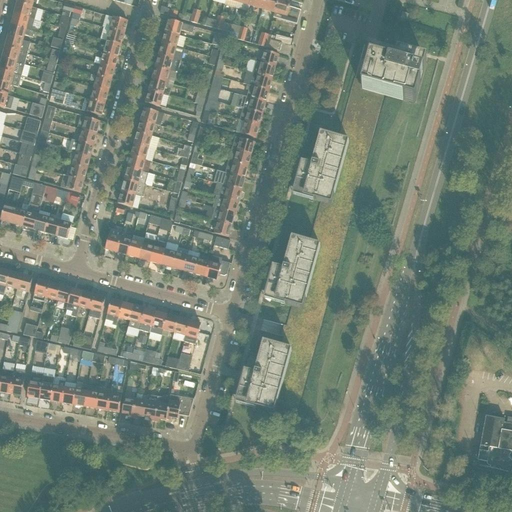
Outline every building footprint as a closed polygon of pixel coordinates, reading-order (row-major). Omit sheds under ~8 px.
[(252,0),(251,6),(263,9),(265,0),(252,0)] [(265,0),(263,9),(275,13),(278,0),(265,0)] [(287,0),(278,0),(275,13),(287,16),(285,22),(297,25),(301,10),(289,7),(291,1),(287,0)] [(17,3),(14,14),(35,20),(38,9),(32,7),(17,3)] [(161,7),(159,14),(169,16),(171,10),(161,7)] [(73,13),(72,19),(77,21),(78,21),(79,21),(80,15),(73,13)] [(14,14),(11,26),(34,32),(36,28),(33,28),(35,20),(14,14)] [(69,18),(62,16),(58,27),(65,29),(69,18)] [(113,18),(110,30),(124,34),(127,22),(113,18)] [(207,19),(205,26),(211,28),(212,28),(214,21),(207,19)] [(168,20),(165,32),(179,36),(180,31),(192,34),(194,27),(168,20)] [(11,26),(8,37),(23,41),(24,35),(33,38),(34,32),(11,26)] [(110,30),(107,41),(121,45),(124,34),(110,30)] [(165,32),(161,44),(176,48),(179,36),(165,32)] [(215,33),(212,44),(219,46),(222,36),(222,35),(215,33)] [(67,35),(65,43),(71,44),(72,45),(74,37),(67,35)] [(8,37),(5,48),(27,54),(30,43),(23,41),(8,37)] [(53,40),(51,47),(60,50),(63,41),(57,40),(53,39),(53,40)] [(259,39),(258,45),(265,47),(266,41),(259,39)] [(107,41),(103,53),(117,57),(121,45),(107,41)] [(268,48),(280,51),(282,44),(270,41),(268,48)] [(161,44),(158,56),(172,59),(178,61),(180,62),(181,62),(183,54),(187,55),(188,51),(181,49),(176,48),(161,44)] [(5,48),(2,59),(23,65),(24,65),(27,54),(5,48)] [(245,405),(256,408),(274,413),(276,405),(283,407),(297,411),(385,94),(415,102),(426,63),(403,57),(372,49),(363,81),(354,78),(338,138),(320,133),(315,151),(304,148),(301,160),(305,162),(305,163),(301,162),(291,197),(292,198),(293,196),(313,201),(313,200),(320,202),(313,226),(309,242),(291,237),(286,255),(276,252),(273,265),(276,266),(276,267),(269,291),(276,293),(274,301),(284,304),(292,306),(286,326),(284,325),(281,336),(283,337),(280,346),(263,342),(258,359),(250,357),(247,356),(244,369),(248,370),(247,371),(241,395),(247,397),(245,405)] [(52,50),(49,61),(57,63),(60,52),(52,50)] [(264,51),(261,64),(275,68),(278,55),(264,51)] [(220,57),(218,64),(223,66),(225,59),(227,54),(221,52),(220,57)] [(103,53),(100,65),(114,69),(117,57),(103,53)] [(158,56),(155,67),(169,71),(181,75),(182,71),(178,70),(180,62),(172,59),(158,56)] [(2,59),(0,66),(0,70),(20,76),(23,65),(2,59)] [(49,61),(46,72),(54,74),(57,63),(49,61)] [(261,64),(255,62),(252,74),(272,79),(275,68),(261,64)] [(100,65),(97,77),(111,81),(114,69),(100,65)] [(155,67),(152,79),(166,83),(169,71),(155,67)] [(0,70),(0,82),(11,85),(18,88),(21,76),(20,76),(0,70)] [(246,72),(243,84),(247,85),(269,91),(272,79),(252,74),(246,72)] [(43,73),(41,82),(45,83),(51,85),(53,76),(43,73)] [(213,81),(211,88),(218,90),(220,90),(223,79),(214,76),(213,81)] [(95,82),(94,89),(108,92),(111,81),(97,77),(95,82)] [(152,79),(149,91),(163,95),(169,97),(171,91),(164,89),(166,83),(152,79)] [(0,82),(0,94),(7,96),(11,85),(0,82)] [(249,91),(247,98),(265,103),(269,91),(247,85),(246,90),(249,91)] [(209,95),(208,100),(213,101),(217,102),(217,101),(220,90),(218,90),(211,88),(209,95)] [(94,89),(90,100),(105,104),(108,92),(94,89)] [(50,99),(49,101),(62,105),(65,93),(58,91),(52,90),(51,97),(50,99)] [(163,95),(149,91),(145,103),(159,107),(163,95)] [(198,92),(195,104),(198,104),(203,106),(205,99),(206,94),(198,92)] [(0,94),(0,106),(10,110),(14,98),(7,96),(0,94)] [(234,94),(231,106),(242,109),(262,114),(265,103),(247,98),(234,94)] [(105,104),(90,100),(87,112),(101,116),(105,104)] [(207,104),(205,111),(210,113),(213,101),(208,100),(207,104)] [(33,104),(30,115),(32,116),(41,119),(44,108),(39,106),(33,104)] [(44,120),(51,122),(52,122),(52,121),(55,109),(48,107),(44,120)] [(144,109),(140,121),(154,125),(161,126),(164,114),(144,109)] [(245,122),(259,126),(262,114),(242,109),(239,120),(245,122)] [(203,119),(201,123),(205,124),(212,126),(213,121),(208,120),(210,113),(205,111),(203,118),(203,119)] [(27,118),(23,132),(24,132),(37,136),(40,123),(41,122),(28,118),(27,118)] [(86,118),(82,130),(96,134),(100,122),(86,118)] [(41,131),(41,132),(49,134),(52,122),(51,122),(44,120),(42,129),(41,131)] [(140,121),(137,133),(151,137),(152,133),(152,132),(154,125),(140,121)] [(259,126),(245,122),(242,134),(256,138),(259,126)] [(197,139),(205,142),(208,131),(200,128),(197,139)] [(82,130),(79,142),(93,146),(96,134),(82,130)] [(20,142),(22,143),(34,147),(35,141),(37,136),(24,132),(23,132),(20,142)] [(38,143),(46,145),(49,134),(41,132),(38,143)] [(137,133),(134,145),(148,148),(151,137),(137,133)] [(151,137),(148,148),(155,150),(156,151),(159,139),(151,137)] [(235,138),(232,150),(251,155),(254,143),(235,138)] [(69,152),(76,154),(90,158),(93,146),(79,142),(72,140),(69,152)] [(21,151),(20,154),(26,156),(31,157),(31,158),(32,155),(34,147),(22,143),(20,150),(21,151)] [(38,144),(35,155),(44,157),(47,146),(45,145),(38,143),(38,144)] [(134,145),(131,156),(145,160),(148,148),(134,145)] [(148,148),(145,160),(152,162),(155,150),(148,148)] [(232,150),(229,162),(248,167),(251,155),(232,150)] [(199,154),(194,152),(190,163),(202,166),(203,161),(197,159),(199,154)] [(20,154),(17,166),(22,168),(28,169),(29,163),(31,157),(26,156),(20,154)] [(76,154),(73,165),(87,169),(90,158),(76,154)] [(35,155),(31,167),(37,168),(40,156),(35,155)] [(131,156),(128,168),(142,172),(145,160),(131,156)] [(225,173),(231,175),(245,179),(248,167),(229,162),(225,173)] [(69,165),(66,176),(69,177),(83,181),(87,169),(73,165),(69,165)] [(16,166),(15,169),(17,169),(21,170),(20,175),(26,177),(28,169),(22,168),(17,166),(16,166)] [(31,167),(28,179),(34,180),(37,168),(31,167)] [(128,168),(124,180),(138,184),(145,186),(148,174),(142,172),(128,168)] [(217,171),(214,183),(217,184),(222,185),(227,187),(241,190),(245,179),(231,175),(225,173),(217,171)] [(0,180),(0,184),(7,186),(10,175),(4,174),(2,181),(0,180)] [(155,176),(148,174),(145,186),(147,186),(152,187),(155,176)] [(187,176),(184,188),(193,190),(195,185),(191,184),(193,177),(187,176)] [(83,181),(69,177),(66,189),(80,193),(83,181)] [(12,178),(9,190),(20,193),(23,181),(12,178)] [(124,180),(121,192),(135,195),(138,184),(124,180)] [(33,189),(32,194),(41,197),(42,197),(43,197),(46,187),(45,187),(44,187),(36,185),(35,184),(33,189)] [(138,184),(135,195),(141,197),(143,198),(147,186),(145,186),(138,184)] [(222,185),(219,197),(224,198),(238,202),(241,190),(227,187),(222,185)] [(55,197),(57,190),(50,188),(46,202),(53,204),(55,197)] [(135,195),(121,192),(118,204),(132,207),(135,195)] [(27,213),(23,227),(24,227),(23,230),(28,231),(29,229),(34,230),(38,216),(40,208),(43,197),(42,197),(32,194),(29,205),(27,213)] [(135,195),(132,207),(138,209),(141,197),(135,195)] [(216,196),(213,208),(215,208),(221,210),(223,211),(235,214),(238,202),(224,198),(219,197),(216,196)] [(0,221),(12,224),(16,210),(4,207),(0,221)] [(212,220),(218,222),(232,226),(235,214),(221,210),(215,208),(212,220)] [(12,224),(23,227),(27,213),(16,210),(12,224)] [(60,222),(56,236),(67,239),(71,225),(73,217),(62,214),(60,222)] [(34,230),(45,233),(49,219),(38,216),(34,230)] [(151,216),(149,224),(150,224),(152,225),(160,227),(161,225),(162,220),(152,217),(151,216)] [(45,233),(56,236),(60,222),(49,219),(45,233)] [(160,227),(159,229),(170,232),(172,226),(171,222),(170,222),(162,220),(161,225),(160,227)] [(232,226),(218,222),(214,234),(229,238),(232,226)] [(109,236),(105,250),(117,253),(121,239),(120,239),(122,232),(111,229),(109,236)] [(194,232),(193,238),(197,239),(196,241),(203,243),(204,240),(205,235),(198,233),(194,232)] [(214,247),(228,250),(230,242),(216,238),(214,247)] [(117,253),(129,257),(133,242),(121,239),(117,253)] [(140,260),(151,263),(157,242),(146,239),(144,245),(140,260)] [(151,263),(162,266),(166,251),(168,244),(157,241),(157,242),(151,263)] [(129,257),(140,260),(144,245),(133,242),(129,257)] [(162,266),(173,269),(176,254),(166,251),(162,266)] [(173,269),(184,272),(188,257),(176,254),(173,269)] [(184,272),(195,275),(199,260),(188,257),(184,272)] [(195,275),(205,278),(209,263),(199,260),(195,275)] [(209,263),(205,278),(217,281),(218,275),(224,277),(227,275),(230,264),(221,262),(220,266),(209,263)] [(284,305),(284,304),(274,301),(276,293),(269,291),(276,267),(273,266),(272,266),(262,301),(264,302),(264,300),(284,305)] [(0,269),(0,294),(4,295),(6,287),(10,273),(10,272),(11,270),(4,268),(3,271),(0,269)] [(21,276),(10,273),(6,287),(17,290),(21,276)] [(33,279),(21,276),(17,290),(29,293),(33,279)] [(38,280),(33,300),(44,303),(46,298),(50,284),(38,280)] [(46,298),(57,301),(61,287),(50,284),(46,298)] [(57,301),(68,304),(72,290),(61,287),(57,301)] [(29,293),(17,290),(14,300),(26,303),(29,293)] [(76,318),(79,307),(83,293),(72,290),(68,304),(66,310),(73,312),(71,316),(76,318)] [(79,307),(90,310),(94,296),(83,293),(79,307)] [(94,296),(90,310),(88,316),(100,319),(105,299),(94,296)] [(117,326),(119,318),(123,304),(111,301),(106,320),(113,322),(112,325),(117,326)] [(119,318),(130,321),(134,307),(123,304),(119,318)] [(128,327),(139,330),(145,310),(134,307),(130,321),(128,327)] [(139,330),(151,333),(156,313),(145,310),(139,330)] [(7,327),(6,331),(18,334),(22,318),(23,314),(17,312),(16,317),(10,315),(7,326),(7,327)] [(151,333),(149,339),(160,342),(162,335),(167,316),(156,313),(151,333)] [(169,332),(174,334),(178,319),(167,316),(162,335),(168,336),(169,332)] [(174,334),(185,337),(189,322),(178,319),(174,334)] [(116,330),(117,326),(112,325),(113,322),(106,320),(104,327),(116,330)] [(189,322),(185,337),(184,343),(195,346),(201,325),(189,322)] [(36,332),(37,328),(26,325),(23,335),(34,338),(36,332)] [(139,330),(128,327),(126,335),(137,338),(139,330)] [(59,338),(57,343),(68,345),(68,346),(72,330),(61,328),(59,337),(59,338)] [(185,337),(174,334),(173,340),(184,343),(185,337)] [(147,338),(140,336),(138,343),(145,345),(147,338)] [(20,338),(19,343),(18,346),(23,347),(29,348),(30,340),(20,338)] [(72,347),(80,348),(81,343),(81,342),(74,340),(72,347)] [(37,342),(35,353),(46,355),(47,350),(49,344),(37,342)] [(81,343),(80,348),(91,351),(93,344),(81,342),(81,343)] [(98,346),(97,352),(98,352),(109,355),(111,349),(100,346),(99,346),(98,346)] [(121,351),(120,357),(121,357),(131,360),(133,354),(122,351),(121,351)] [(139,355),(138,361),(143,362),(145,353),(134,351),(133,354),(139,355)] [(143,362),(147,363),(148,358),(155,359),(157,353),(146,351),(145,353),(143,362)] [(81,359),(92,361),(92,360),(94,354),(83,352),(81,359)] [(92,360),(92,361),(103,364),(104,357),(94,354),(92,360)] [(177,370),(188,373),(192,357),(181,354),(179,360),(178,364),(177,370)] [(77,357),(70,355),(69,361),(80,363),(81,358),(77,357)] [(165,367),(170,368),(171,363),(178,364),(179,360),(168,357),(165,367)] [(92,361),(81,359),(80,365),(91,368),(92,361)] [(3,363),(2,370),(13,372),(14,371),(15,365),(3,363)] [(33,367),(31,373),(43,375),(44,369),(33,367)] [(158,373),(159,369),(152,368),(151,376),(161,378),(162,373),(158,373)] [(56,371),(44,369),(43,375),(43,377),(54,379),(54,378),(56,371)] [(0,382),(0,392),(10,394),(13,372),(2,370),(0,382)] [(255,409),(256,408),(245,405),(247,397),(241,395),(247,371),(245,371),(245,370),(244,370),(234,405),(235,406),(236,404),(255,409)] [(13,372),(10,394),(21,396),(25,373),(24,372),(15,371),(14,371),(13,372)] [(31,373),(27,398),(39,400),(43,377),(43,375),(31,373)] [(43,377),(39,400),(50,401),(53,387),(54,379),(43,377)] [(54,379),(53,387),(58,388),(60,381),(65,382),(66,380),(54,378),(54,379)] [(53,387),(50,401),(62,403),(64,389),(65,383),(65,382),(60,381),(58,388),(53,387)] [(75,396),(73,405),(84,407),(87,393),(88,386),(82,385),(82,383),(77,382),(77,385),(76,391),(75,396)] [(87,393),(84,407),(96,409),(98,394),(99,388),(88,386),(87,393)] [(110,390),(99,388),(98,394),(109,396),(110,390)] [(62,403),(73,405),(76,391),(64,389),(62,403)] [(96,409),(107,411),(109,396),(98,394),(96,409)] [(147,402),(144,417),(150,419),(149,421),(154,422),(158,397),(148,395),(147,402)] [(109,396),(107,411),(119,413),(121,398),(109,396)] [(193,400),(170,396),(169,399),(165,421),(166,421),(166,420),(171,421),(171,418),(178,419),(178,415),(189,417),(193,400)] [(158,397),(154,422),(159,423),(159,420),(165,421),(169,399),(158,397)] [(128,417),(132,418),(135,400),(124,398),(121,414),(128,415),(128,417)] [(138,416),(144,417),(147,402),(135,400),(132,418),(137,419),(138,416)] [(488,467),(511,473),(511,419),(508,419),(507,424),(504,423),(505,421),(485,417),(478,460),(487,462),(487,464),(488,467)]
